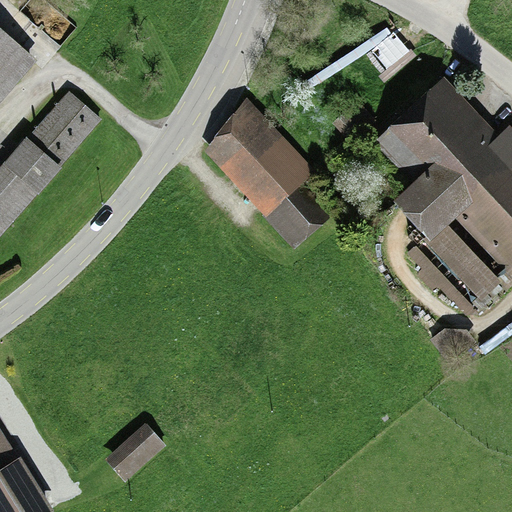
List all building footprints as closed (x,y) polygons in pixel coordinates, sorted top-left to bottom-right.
[(0,100),(29,67),(0,42),(0,100)] [(497,143),(441,83),(387,133),(424,173),(394,201),(429,237),(443,224),(458,211),(511,269),(511,268),(511,139),(507,134),(497,143)] [(6,167),(36,194),(97,124),(67,98),(6,167)] [(374,125),(359,107),(340,123),(355,141),(374,125)] [(244,109),(205,158),(296,250),(327,219),(296,187),(309,174),(244,109)] [(0,230),(12,217),(0,206),(0,230)] [(443,224),(429,237),(483,296),(497,283),(443,224)] [(143,430),(105,463),(125,484),(162,452),(143,430)] [(0,511),(45,511),(46,511),(16,463),(13,465),(0,442),(0,511)]
